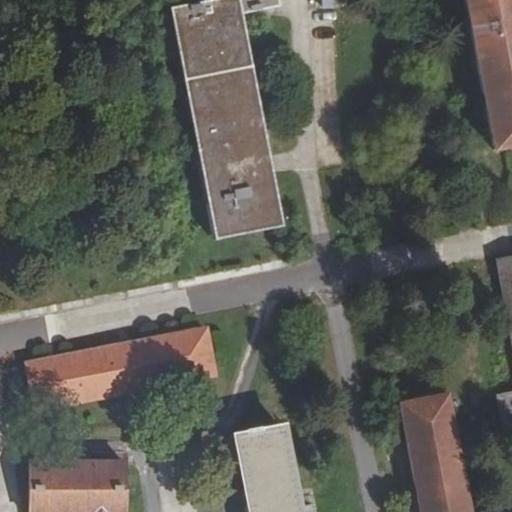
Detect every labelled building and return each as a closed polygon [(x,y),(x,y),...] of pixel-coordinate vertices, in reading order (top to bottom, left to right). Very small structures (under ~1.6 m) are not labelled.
[(275,6),(274,0),(203,0),(204,2),(167,10),(212,241),(280,228),(238,14),(275,6)] [(511,146),(511,0),(464,0),(494,150),(511,146)] [(509,457),(511,456),(511,257),(496,261),(511,338),(511,392),(497,396),(504,432),(509,457)] [(205,329),(25,364),(35,410),(214,376),(205,329)] [(468,511),(446,396),(399,405),(419,511),(468,511)] [(251,511),(297,511),(281,430),(268,432),(267,427),(249,430),(250,435),(236,438),(251,511)] [(87,508),(86,511),(122,511),(123,463),(92,462),(92,450),(60,450),(60,462),(30,462),(29,507),(87,508)]
